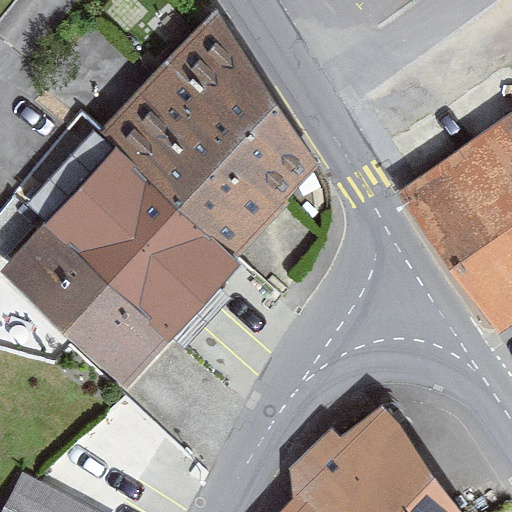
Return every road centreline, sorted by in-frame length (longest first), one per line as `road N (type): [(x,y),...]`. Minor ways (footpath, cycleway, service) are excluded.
road 1 (tertiary): [(395,244),(304,375),(227,511)]
road 2 (tertiary): [(395,244),(250,0)]
road 3 (tertiary): [(511,423),(395,244)]
